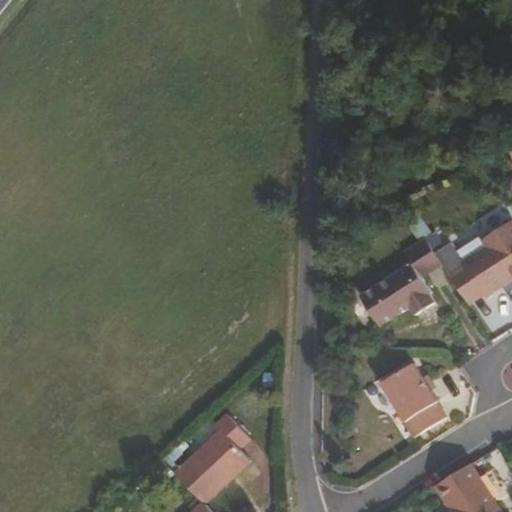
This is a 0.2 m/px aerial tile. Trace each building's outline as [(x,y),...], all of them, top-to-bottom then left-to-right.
[(476,298),(511,275),(511,230),(506,220),(475,238),(478,245),(453,259),(455,263),(441,272),(460,303),(474,294),(476,298)] [(453,259),(478,245),(475,238),(473,234),(448,249),(453,259)] [(424,291),(415,276),(436,263),(421,239),(399,253),(405,263),(353,294),(372,324),(401,306),(407,315),(427,303),(423,295),(424,291)] [(433,417),(424,402),(426,400),(402,361),(368,382),(391,420),(389,422),(399,438),(433,417)] [(220,497),(265,456),(255,444),(266,433),(244,407),(231,419),(236,426),(192,466),(220,497)] [(502,511),(468,459),(433,481),(448,506),(444,508),(446,511),(476,511),(477,511),(476,511),(502,511)] [(232,511),(220,497),(203,511),(232,511)]
